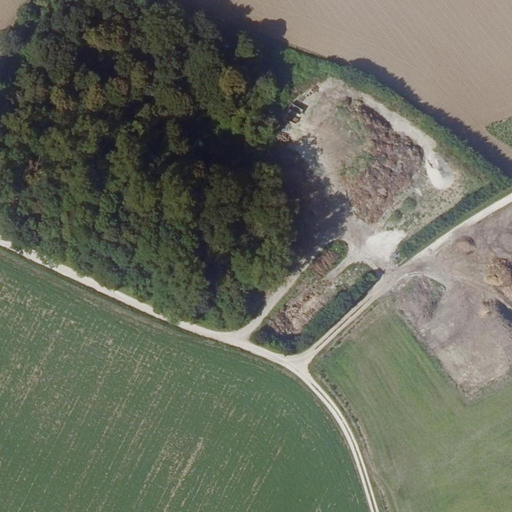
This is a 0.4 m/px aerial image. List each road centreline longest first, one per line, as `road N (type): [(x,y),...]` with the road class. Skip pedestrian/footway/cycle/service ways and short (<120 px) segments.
road 1 (track): [(0,243),(182,327),(295,368)]
road 2 (track): [(511,198),(434,245),(295,368)]
road 3 (track): [(295,368),(323,392),(362,452),(382,511)]
